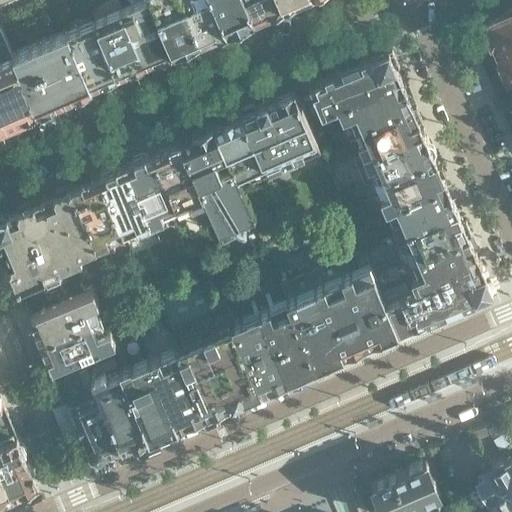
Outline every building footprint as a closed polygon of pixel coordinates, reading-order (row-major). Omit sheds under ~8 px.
[(0,0),(0,10),(14,5),(13,4),(11,0),(0,0)] [(173,51),(151,0),(131,0),(132,2),(122,7),(146,63),(173,51)] [(201,40),(183,0),(151,0),(173,51),(201,40)] [(227,28),(215,0),(183,0),(201,40),(227,28)] [(255,16),(247,0),(215,0),(227,28),(255,16)] [(283,4),(281,0),(247,0),(255,16),(283,4)] [(146,63),(122,7),(95,18),(119,74),(146,63)] [(511,7),(511,8),(510,8),(508,9),(507,10),(505,11),(504,14),(502,14),(502,15),(484,22),(482,23),(506,79),(508,78),(508,77),(511,75),(511,7)] [(119,74),(95,18),(67,30),(91,86),(119,74)] [(91,86),(67,30),(13,53),(37,109),(91,86)] [(0,125),(37,109),(13,53),(8,42),(0,45),(0,125)] [(338,102),(401,76),(388,46),(308,80),(294,87),(304,112),(316,107),(318,103),(321,111),(339,104),(338,102)] [(352,126),(412,101),(401,76),(338,102),(339,104),(349,128),(352,126)] [(320,149),(306,116),(304,112),(294,87),(239,110),(265,171),(320,149)] [(423,127),(412,101),(352,126),(364,153),(423,127)] [(265,171),(239,110),(212,121),(235,177),(248,172),(250,177),(265,171)] [(235,177),(212,121),(178,136),(209,209),(217,227),(250,213),(235,177)] [(434,153),(423,127),(364,153),(375,180),(434,153)] [(209,209),(178,136),(152,147),(179,209),(194,202),(199,213),(209,209)] [(179,209),(152,147),(125,159),(156,231),(168,226),(163,215),(179,209)] [(445,180),(437,160),(434,153),(375,180),(386,205),(445,180)] [(156,231),(125,159),(99,170),(125,231),(139,225),(144,236),(156,231)] [(125,231),(99,170),(71,182),(97,243),(101,254),(115,248),(110,237),(125,231)] [(457,206),(445,180),(386,205),(398,230),(457,206)] [(97,243),(71,182),(43,194),(72,260),(84,255),(81,249),(97,243)] [(72,260),(43,194),(17,205),(43,265),(58,300),(85,289),(72,260)] [(43,265),(17,205),(0,212),(0,241),(30,312),(58,300),(43,265)] [(399,263),(406,260),(468,233),(457,206),(398,230),(387,235),(399,263)] [(417,286),(479,259),(468,233),(406,260),(417,286)] [(412,322),(492,287),(479,259),(417,286),(386,300),(397,328),(412,321),(412,322)] [(398,328),(397,328),(386,300),(369,262),(323,282),(320,278),(312,281),(315,286),(286,298),(314,364),(398,328)] [(101,312),(96,299),(98,298),(92,286),(85,289),(58,300),(30,312),(41,338),(101,312)] [(314,364),(286,298),(258,310),(287,376),(314,364)] [(287,376),(258,310),(231,321),(260,387),(287,376)] [(52,363),(115,337),(109,323),(106,324),(101,312),(41,338),(52,363)] [(260,387),(231,321),(207,332),(206,331),(205,332),(205,333),(233,399),(260,387)] [(233,399),(205,333),(177,344),(206,410),(233,399)] [(206,410),(177,344),(149,356),(178,422),(206,410)] [(178,422),(149,356),(131,364),(129,360),(119,364),(121,370),(149,435),(178,422)] [(121,446),(91,374),(90,372),(80,376),(73,359),(54,368),(91,454),(97,457),(121,446)] [(149,435),(121,370),(107,377),(103,369),(91,374),(121,446),(149,435)] [(33,470),(2,400),(0,400),(0,461),(13,493),(38,482),(34,472),(33,470)] [(511,511),(511,456),(506,460),(503,454),(481,467),(484,472),(477,476),(482,485),(497,511),(511,511)] [(440,492),(437,485),(424,456),(405,464),(406,466),(371,481),(384,511),(393,511),(422,500),(426,506),(440,495),(438,493),(440,492)] [(0,498),(13,493),(0,461),(0,498)] [(458,502),(448,479),(437,485),(440,492),(448,510),(458,502)]
